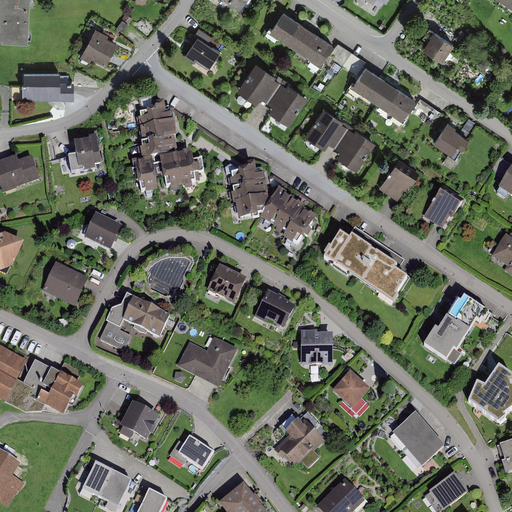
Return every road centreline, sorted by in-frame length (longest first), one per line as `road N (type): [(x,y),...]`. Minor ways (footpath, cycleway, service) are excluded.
road 1 (residential): [(75,351),(128,254),(167,234),(200,237),(333,312),(455,428),(496,511)]
road 2 (residential): [(141,57),(511,308)]
road 3 (residential): [(141,57),(83,114),(0,134)]
road 4 (track): [(511,317),(461,389),(479,439),(474,459)]
road 5 (residential): [(383,50),(511,136)]
road 6 (residential): [(119,372),(191,404),(242,456)]
road 7 (residential): [(119,372),(82,418),(0,421)]
